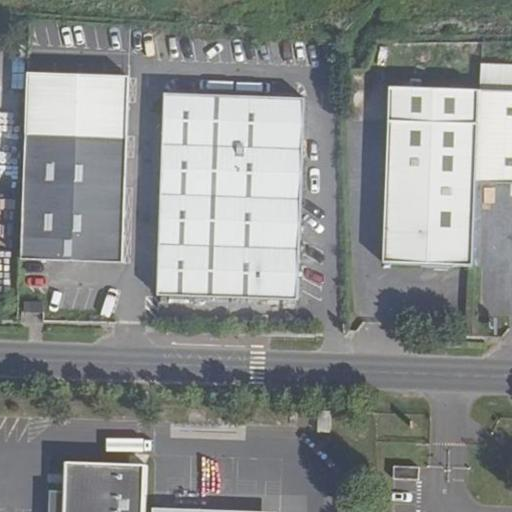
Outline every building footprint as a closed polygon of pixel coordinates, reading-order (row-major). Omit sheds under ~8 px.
[(511,56),(482,56),(481,80),(511,81),(511,56)] [(511,81),(481,80),(480,90),(479,123),(478,173),(511,174),(511,81)] [(389,120),(479,123),(480,90),(390,87),(389,120)] [(311,100),(171,95),(164,296),(304,301),(311,100)] [(474,266),(479,123),(389,120),(384,263),(474,266)] [(130,139),(30,136),(25,260),(125,263),(130,139)] [(32,303),(25,303),(24,314),(31,315),(31,313),(44,313),(45,305),(32,305),(32,303)] [(146,511),(148,466),(66,464),(65,493),(63,511),(146,511)] [(420,465),(395,466),(395,478),(420,477),(420,465)] [(63,511),(65,493),(51,493),(50,511),(63,511)]
